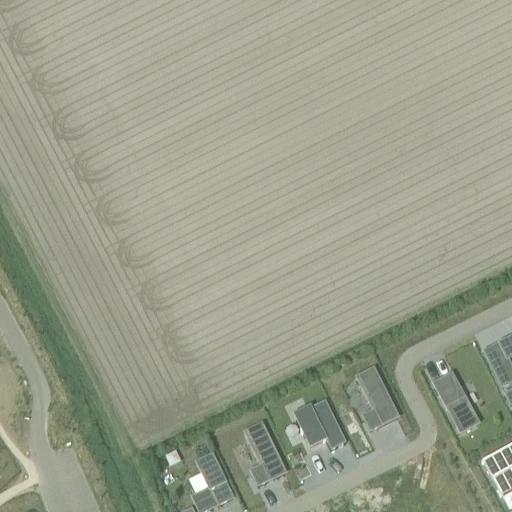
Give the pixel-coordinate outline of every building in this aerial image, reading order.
[(511,340),(483,355),(500,390),(511,384),(511,376),(505,363),(511,359),(511,340)] [(373,373),(356,381),(374,418),(363,423),(369,435),(396,421),(373,373)] [(450,378),(432,387),(459,437),(476,427),(450,378)] [(308,409),(293,417),(309,449),(323,442),(329,454),(345,446),(324,404),(309,411),(308,409)] [(260,428),(244,436),(262,473),(251,478),(256,490),(284,476),(260,428)] [(502,454),(483,465),(500,497),(511,490),(511,481),(507,473),(511,470),(511,448),(511,449),(510,448),(501,453),(502,454)] [(195,499),(191,501),(196,511),(210,511),(231,502),(211,460),(196,467),(201,477),(209,493),(195,499)] [(511,496),(502,502),(507,511),(510,511),(511,511),(511,496)]
